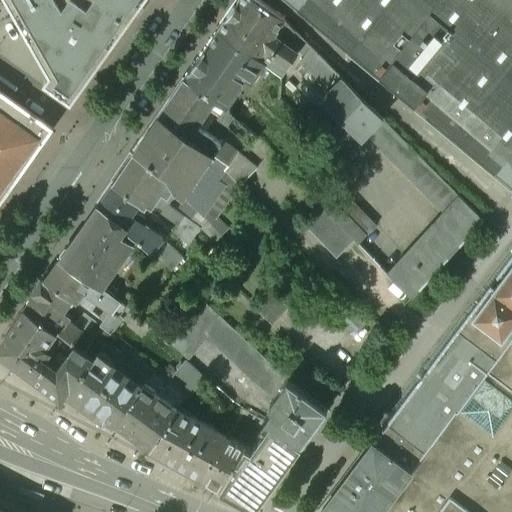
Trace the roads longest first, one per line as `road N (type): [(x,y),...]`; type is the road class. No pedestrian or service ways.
road 1 (residential): [(511,237),(389,370),(287,511)]
road 2 (residential): [(0,275),(195,0)]
road 3 (secondary): [(0,432),(184,511)]
